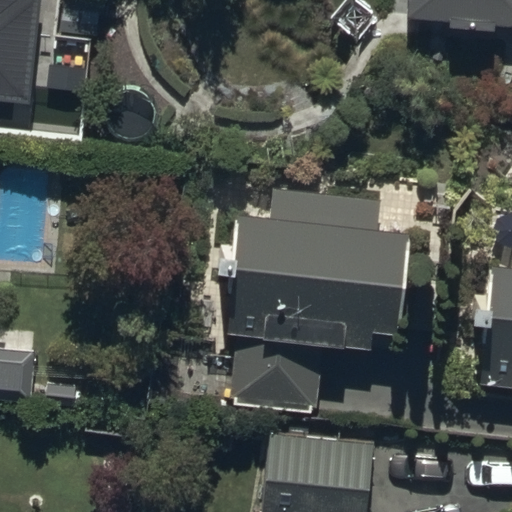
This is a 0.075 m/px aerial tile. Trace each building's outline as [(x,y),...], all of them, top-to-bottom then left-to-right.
[(0,0),(0,102),(30,106),(41,0),(0,0)] [(511,0),(407,0),(407,8),(511,17),(511,0)] [(267,207),(233,204),(222,326),(236,327),(230,388),(315,396),(320,334),(366,338),(368,318),(395,321),(404,223),(351,218),(353,193),(269,185),(267,207)] [(511,259),(485,257),(483,285),(464,283),(461,319),(480,321),(475,376),(511,379),(511,259)] [(0,391),(25,393),(28,347),(0,345),(0,391)] [(267,426),(259,511),(263,511),(362,511),(369,436),(267,426)]
